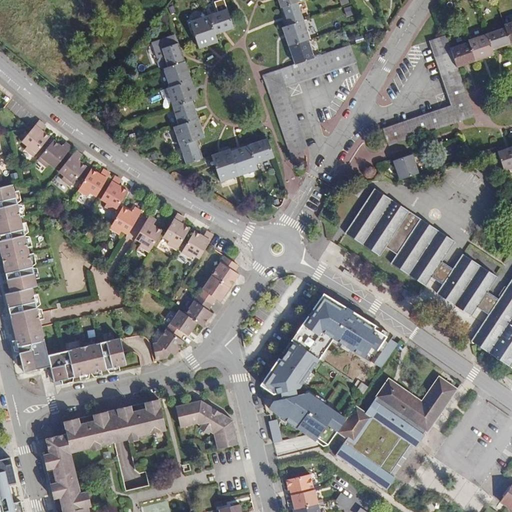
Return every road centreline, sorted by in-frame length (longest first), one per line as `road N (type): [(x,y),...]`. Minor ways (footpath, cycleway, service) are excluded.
road 1 (tertiary): [(261,241),(136,172),(0,66)]
road 2 (residential): [(427,0),(285,232)]
road 3 (tertiary): [(307,265),(511,402)]
road 4 (residential): [(221,333),(177,373),(19,414)]
road 5 (residential): [(271,511),(234,362)]
road 6 (residential): [(307,265),(234,362)]
